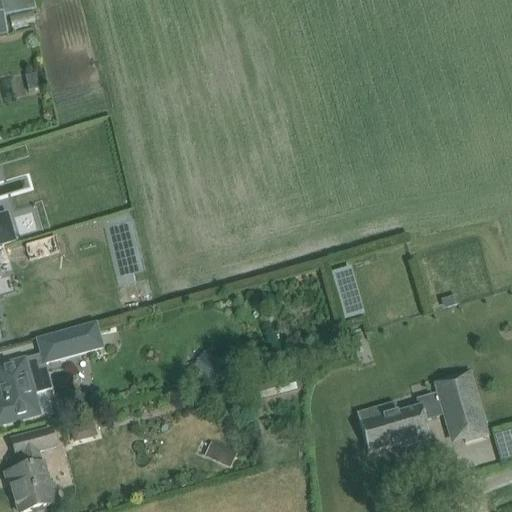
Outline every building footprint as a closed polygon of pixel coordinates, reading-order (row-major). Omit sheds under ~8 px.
[(0,0),(0,36),(8,35),(4,13),(14,12),(34,8),(32,0),(0,0)] [(5,215),(0,216),(0,246),(13,243),(5,215)] [(405,295),(396,306),(408,316),(417,305),(405,295)] [(33,395),(53,389),(46,365),(104,350),(97,323),(36,339),(40,357),(0,368),(0,393),(3,403),(0,403),(0,426),(39,416),(33,395)] [(203,353),(192,369),(208,381),(234,376),(203,353)] [(434,383),(449,435),(461,432),(465,444),(488,437),(469,373),(434,383)] [(293,378),(246,390),(249,403),(296,391),(293,378)] [(83,395),(55,402),(58,416),(86,409),(83,395)] [(378,410),(357,416),(368,454),(403,445),(404,448),(430,440),(421,408),(381,419),(378,410)] [(81,428),(69,432),(73,445),(85,441),(81,428)] [(55,449),(50,430),(12,441),(17,459),(23,458),(26,470),(8,475),(18,511),(28,511),(61,503),(55,483),(52,484),(45,462),(43,463),(40,453),(55,449)] [(211,443),(204,458),(229,470),(236,455),(211,443)] [(69,471),(82,471),(82,453),(68,453),(69,471)]
